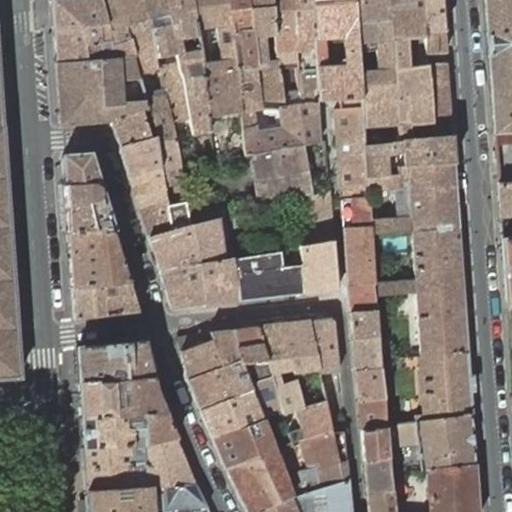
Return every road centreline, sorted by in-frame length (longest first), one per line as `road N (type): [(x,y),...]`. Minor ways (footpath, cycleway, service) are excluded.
road 1 (residential): [(500,511),(463,0)]
road 2 (residential): [(359,511),(339,308),(153,325)]
road 3 (residential): [(153,325),(94,142),(26,143)]
road 4 (residential): [(222,511),(168,389),(153,325)]
road 5 (residential): [(26,143),(42,337)]
road 6 (residential): [(42,337),(53,511)]
road 7 (residential): [(17,0),(26,143)]
